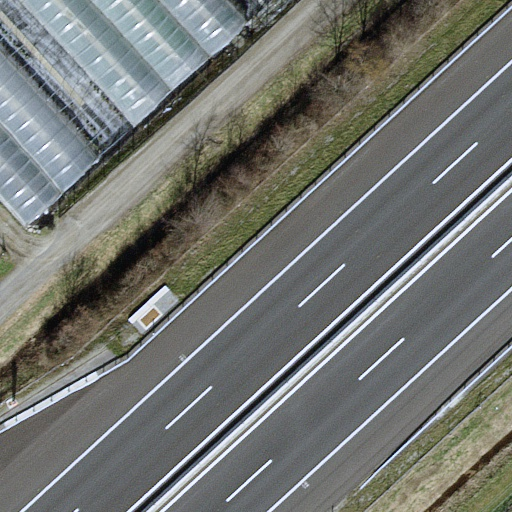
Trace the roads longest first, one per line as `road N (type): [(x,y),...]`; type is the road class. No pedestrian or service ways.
road 1 (motorway): [(511,109),(73,511)]
road 2 (track): [(324,0),(0,301)]
road 3 (motorway): [(215,511),(511,239)]
